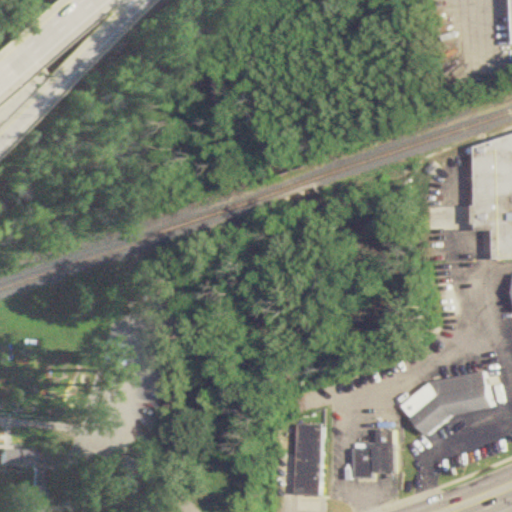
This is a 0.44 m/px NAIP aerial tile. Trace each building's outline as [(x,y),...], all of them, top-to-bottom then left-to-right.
[(511,259),(511,131),(481,141),(484,231),(501,231),(502,260),(511,259)] [(498,409),(491,372),(443,381),(409,404),(430,437),(463,416),(498,409)] [(304,424),(300,494),(325,495),(329,425),(304,424)] [(359,477),(401,477),(401,431),(383,431),(383,446),(359,447),(359,477)] [(30,450),(0,449),(0,465),(29,466),(30,450)] [(33,511),(35,471),(28,471),(27,485),(11,484),(9,511),(33,511)]
